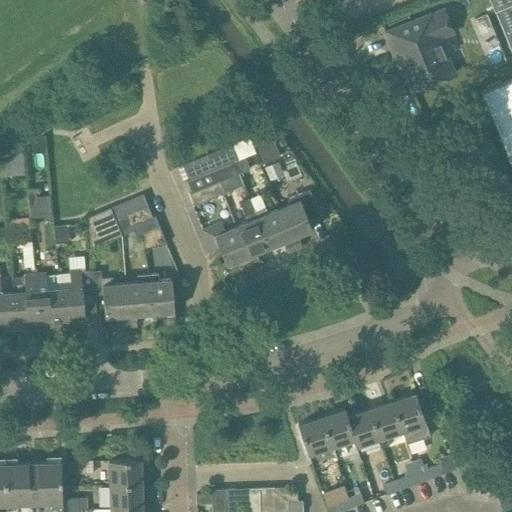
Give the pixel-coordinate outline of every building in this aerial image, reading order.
[(511,0),(490,0),(511,53),(511,81),(484,93),(511,161),(511,0)] [(453,31),(444,10),(429,16),(429,15),(385,33),(399,66),(402,65),(413,91),(453,74),(446,55),(438,37),(453,31)] [(480,125),(476,114),(465,119),(469,129),(480,125)] [(45,134),(32,143),(32,153),(46,152),(45,134)] [(270,134),(255,140),(265,162),(279,156),(270,134)] [(234,161),(240,174),(249,170),(244,158),(239,160),(232,145),(184,164),(190,179),(211,171),(234,161)] [(2,162),(3,176),(25,174),(23,148),(2,162)] [(187,181),(191,192),(216,182),(220,181),(225,192),(223,193),(225,193),(221,181),(240,174),(234,161),(211,171),(190,179),(187,181)] [(277,162),(266,167),(270,178),(282,173),(277,162)] [(216,182),(191,192),(189,193),(194,205),(223,193),(225,192),(220,181),(216,182)] [(35,188),(27,188),(29,207),(37,207),(35,188)] [(278,208),(295,249),(302,246),(298,235),(312,229),(309,220),(320,216),(309,189),(287,198),(290,204),(278,208)] [(109,207),(114,219),(147,205),(143,194),(133,198),(133,197),(109,207)] [(267,213),(259,194),(249,198),(255,211),(270,247),(283,241),(288,252),(295,249),(278,208),(267,213)] [(260,263),(258,260),(263,258),(260,251),(270,247),(255,211),(249,198),(240,202),(247,221),(236,225),(253,266),(260,263)] [(121,235),(133,230),(131,225),(142,221),(152,216),(147,205),(114,219),(121,235)] [(121,235),(114,219),(109,207),(88,216),(91,248),(121,235)] [(133,230),(136,237),(142,235),(144,249),(166,243),(159,227),(160,227),(155,216),(152,216),(142,221),(131,225),(133,230)] [(236,225),(225,230),(222,223),(203,231),(212,254),(221,251),(227,264),(241,258),(246,269),(253,266),(236,225)] [(68,226),(53,227),(54,237),(69,235),(68,226)] [(19,236),(24,242),(31,241),(30,228),(18,230),(19,236)] [(69,270),(70,273),(58,275),(62,325),(74,324),(74,320),(86,319),(84,306),(96,304),(95,295),(93,271),(81,272),(81,271),(81,269),(69,270)] [(121,327),(129,326),(125,282),(113,283),(112,277),(102,278),(101,270),(93,271),(96,304),(95,295),(103,295),(105,317),(120,315),(121,327)] [(46,276),(45,272),(35,273),(39,322),(50,321),(50,326),(62,325),(58,275),(46,276)] [(12,277),(13,291),(17,329),(28,328),(28,323),(39,322),(35,273),(24,274),(24,276),(12,277)] [(147,274),(149,298),(150,313),(166,311),(167,323),(175,322),(171,279),(159,280),(158,273),(147,274)] [(150,313),(149,298),(147,274),(136,275),(137,281),(125,282),(129,326),(137,326),(136,314),(150,313)] [(0,325),(4,325),(5,330),(17,329),(13,291),(1,293),(0,277),(0,325)] [(416,393),(392,400),(402,431),(407,444),(430,436),(426,423),(416,393)] [(380,439),(402,431),(392,400),(369,408),(380,439)] [(345,408),(344,409),(354,439),(357,446),(380,439),(369,408),(347,415),(345,408)] [(331,447),(354,439),(344,409),(321,416),(331,447)] [(308,455),(331,447),(321,416),(298,424),(308,455)] [(412,460),(419,482),(443,473),(440,464),(441,464),(440,463),(428,467),(427,463),(423,465),(420,457),(412,460)] [(108,460),(109,484),(141,483),(140,458),(108,460)] [(397,490),(419,482),(412,460),(403,464),(406,471),(402,473),(404,476),(393,480),(397,490)] [(78,474),(78,461),(66,461),(67,474),(78,474)] [(62,507),(60,462),(6,463),(8,509),(17,509),(17,504),(51,502),(51,508),(62,507)] [(382,484),(385,494),(397,490),(393,480),(382,484)] [(109,484),(110,508),(142,507),(141,483),(109,484)] [(348,497),(351,507),(364,502),(357,485),(345,489),(348,497)] [(285,486),(272,487),(273,511),(288,511),(288,500),(297,500),(297,490),(285,490),(285,486)] [(248,488),(249,496),(249,511),(273,511),(272,487),(248,488)] [(249,511),(249,496),(248,488),(224,489),(224,511),(237,511),(237,502),(249,502),(249,511)] [(212,511),(224,511),(224,489),(211,489),(212,493),(196,493),(196,504),(212,503),(212,511)] [(511,507),(511,490),(497,495),(503,510),(511,507)] [(68,510),(79,509),(87,509),(87,497),(68,497),(68,510)] [(337,511),(351,507),(348,497),(326,505),(328,511),(337,511)]
